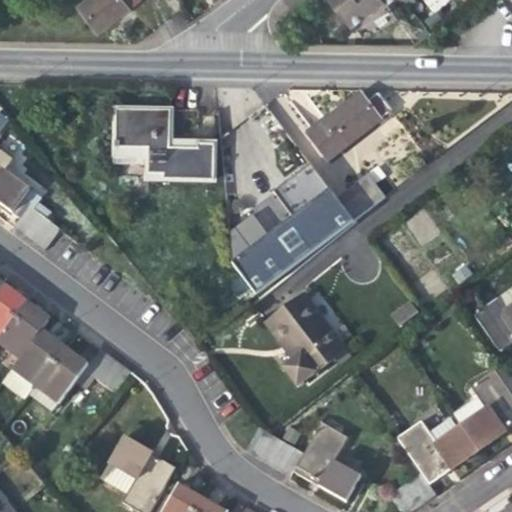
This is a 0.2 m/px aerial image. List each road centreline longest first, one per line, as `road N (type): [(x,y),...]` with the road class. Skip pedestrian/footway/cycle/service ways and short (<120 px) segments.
road 1 (residential): [(0,239),(157,363),(232,469),(297,511)]
road 2 (residential): [(210,64),(511,69)]
road 3 (residential): [(0,58),(210,64)]
